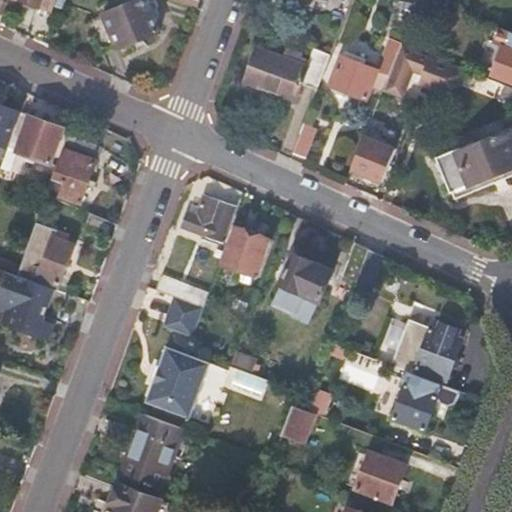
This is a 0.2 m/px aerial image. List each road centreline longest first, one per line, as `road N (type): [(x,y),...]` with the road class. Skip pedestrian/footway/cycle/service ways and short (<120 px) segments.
road 1 (residential): [(36,511),(180,126)]
road 2 (residential): [(180,126),(511,286)]
road 3 (residential): [(0,48),(180,126)]
road 4 (residential): [(180,126),(227,0)]
